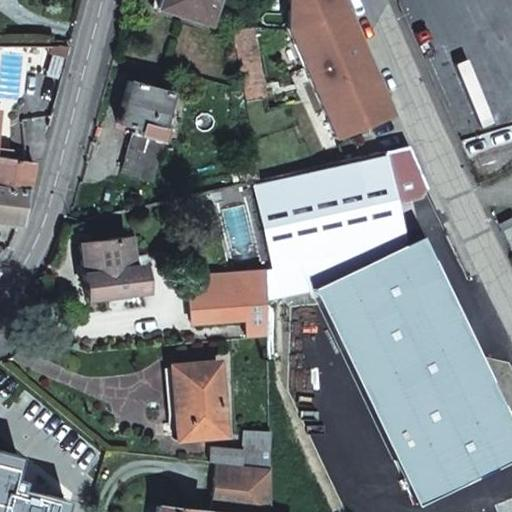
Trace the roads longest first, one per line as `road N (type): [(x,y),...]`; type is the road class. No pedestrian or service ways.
road 1 (residential): [(511,304),(379,51),(361,0)]
road 2 (residential): [(105,0),(36,246),(0,305)]
